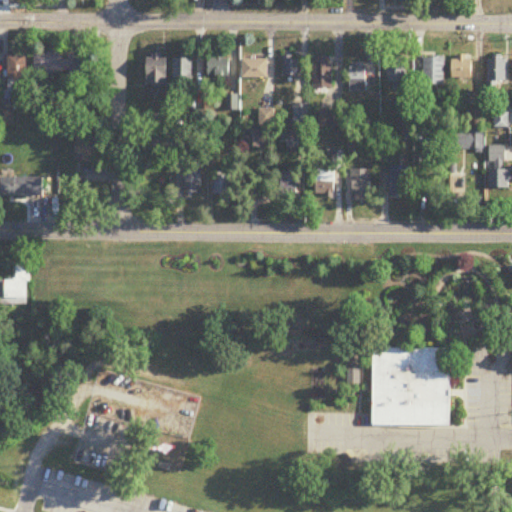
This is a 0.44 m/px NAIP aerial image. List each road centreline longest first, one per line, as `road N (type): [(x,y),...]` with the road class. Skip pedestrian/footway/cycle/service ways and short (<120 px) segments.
road 1 (residential): [(0,24),(511,26)]
road 2 (tertiary): [(0,233),(511,234)]
road 3 (residential): [(120,233),(117,0)]
